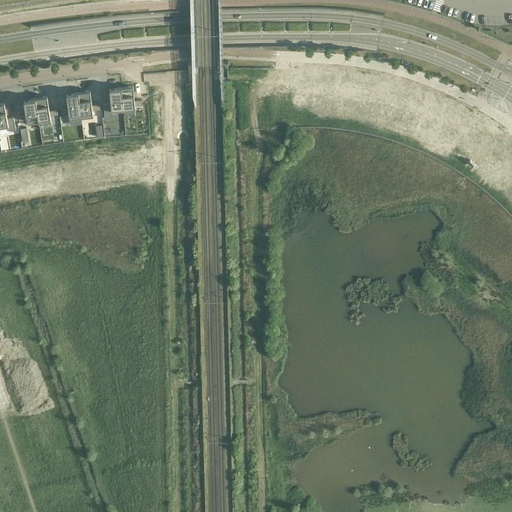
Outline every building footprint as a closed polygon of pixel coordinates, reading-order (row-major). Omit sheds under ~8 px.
[(279,95),(271,95),(271,100),(279,100),(279,101),(291,101),(290,80),(278,80),(279,95)] [(302,80),(290,80),(291,101),(302,100),(310,100),(310,95),(302,95),(302,80)] [(315,95),(315,100),(322,100),(322,101),(334,102),(336,81),(324,80),(322,95),(315,95)] [(336,81),(334,102),(346,103),(346,102),(353,103),(354,98),(346,97),(347,82),(336,81)] [(133,86),(121,87),(123,110),(135,109),(135,106),(143,105),(142,100),(134,100),(133,86)] [(359,99),(358,104),(365,105),(365,106),(377,108),(381,88),(370,86),(366,101),(359,99)] [(111,103),(103,104),(105,118),(113,117),(112,111),(123,110),(121,87),(109,88),(111,103)] [(381,88),(377,108),(388,111),(395,112),(397,107),(389,106),(393,91),(381,88)] [(90,90),(78,92),(81,117),(93,115),(93,110),(100,109),(99,104),(92,105),(90,90)] [(68,108),(61,109),(61,114),(69,113),(70,118),(81,117),(78,92),(66,93),(68,108)] [(47,96),(35,98),(39,123),(51,121),(50,116),(58,114),(57,109),(50,111),(47,96)] [(26,114),(18,115),(19,121),(27,119),(28,125),(39,123),(35,98),(24,100),(26,114)] [(402,110),(400,114),(407,117),(418,122),(425,102),(414,98),(409,112),(402,110)] [(425,102),(418,122),(429,126),(436,128),(438,124),(431,121),(436,107),(425,102)] [(4,103),(0,103),(0,127),(8,126),(9,130),(16,129),(14,117),(7,118),(4,103)] [(443,126),(440,130),(447,134),(446,134),(457,140),(467,122),(456,116),(449,130),(443,126)] [(467,122),(457,140),(467,146),(474,149),(476,145),(470,141),(477,128),(467,122)] [(481,148),(478,151),(484,156),(493,163),(506,147),(496,140),(487,152),(481,148)] [(511,151),(506,147),(493,163),(503,171),(503,170),(509,175),(511,171),(506,166),(511,158),(511,151)]
